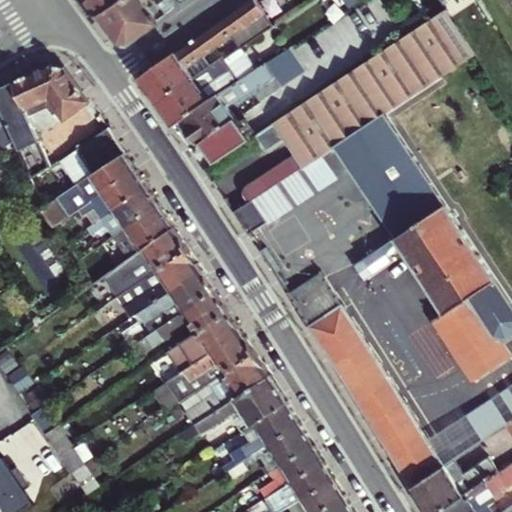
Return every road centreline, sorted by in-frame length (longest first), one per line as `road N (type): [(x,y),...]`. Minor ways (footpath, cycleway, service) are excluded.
road 1 (tertiary): [(109,75),(393,511)]
road 2 (residential): [(109,75),(217,0)]
